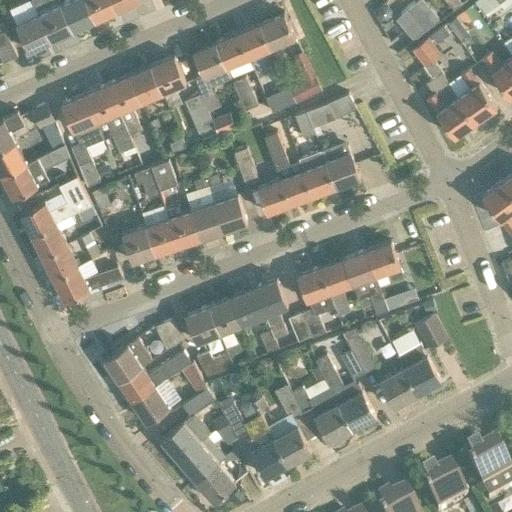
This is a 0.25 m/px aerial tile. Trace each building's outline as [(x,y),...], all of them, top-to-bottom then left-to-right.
[(52,39),(73,29),(61,2),(60,0),(33,0),(39,13),(52,39)] [(95,19),(86,0),(66,0),(61,2),(73,29),(95,19)] [(86,0),(95,19),(117,9),(113,0),(86,0)] [(113,0),(117,9),(137,0),(113,0)] [(463,2),(460,0),(446,0),(455,9),(463,2)] [(391,16),(392,10),(389,5),(383,4),(378,7),(377,12),(380,17),(386,19),(391,16)] [(404,29),(413,39),(439,18),(430,7),(404,29)] [(261,21),(271,47),(296,36),(285,11),(261,21)] [(29,50),(52,39),(39,13),(17,23),(29,50)] [(458,16),(449,22),(455,30),(464,24),(458,16)] [(249,56),(271,47),(261,21),(238,31),(249,56)] [(443,25),(430,34),(436,42),(449,33),(443,25)] [(5,29),(0,31),(0,54),(3,61),(18,55),(5,29)] [(226,66),(249,56),(238,31),(216,40),(226,66)] [(426,63),(439,53),(437,51),(434,46),(427,37),(415,47),(426,63)] [(230,76),(226,66),(216,40),(193,50),(204,75),(205,74),(210,85),(230,76)] [(304,50),(294,54),(298,65),(308,61),(304,50)] [(511,94),(511,56),(501,64),(491,50),(482,56),(511,95),(511,94)] [(151,64),(163,91),(170,107),(181,102),(175,86),(187,81),(175,54),(151,64)] [(282,69),(279,60),(266,66),(270,74),(282,69)] [(141,100),(163,91),(151,64),(129,73),(141,100)] [(458,95),(476,120),(498,105),(469,66),(461,73),(471,86),(458,95)] [(132,104),(141,100),(129,73),(107,83),(133,145),(136,150),(141,162),(142,162),(141,158),(151,154),(140,128),(142,128),(132,104)] [(321,89),(323,88),(315,74),(314,74),(289,87),(296,101),(296,102),(301,99),(321,89)] [(245,109),(258,103),(246,75),(233,81),(245,109)] [(121,150),(133,145),(107,83),(85,92),(104,137),(113,134),(121,150)] [(476,120),(458,95),(446,103),(436,90),(427,96),(455,135),(476,120)] [(349,91),(328,101),(336,116),(357,106),(349,91)] [(82,147),(104,137),(85,92),(63,101),(74,129),(82,147)] [(199,133),(215,126),(201,92),(185,99),(199,133)] [(40,127),(55,119),(46,101),(31,109),(40,127)] [(308,109),(314,127),(336,117),(328,101),(308,109)] [(314,127),(308,109),(296,113),(304,136),(316,132),(314,127)] [(0,148),(16,141),(10,129),(22,123),(16,111),(0,118),(0,148)] [(219,133),(236,126),(230,111),(213,118),(219,133)] [(153,128),(161,125),(158,117),(150,120),(153,128)] [(215,126),(199,133),(202,140),(218,133),(215,126)] [(277,167),(290,162),(278,130),(265,135),(277,167)] [(59,131),(49,137),(55,148),(65,143),(59,131)] [(173,151),(187,145),(183,136),(170,141),(173,151)] [(0,169),(3,175),(27,162),(16,141),(0,148),(0,169)] [(322,148),(336,185),(361,176),(351,150),(343,153),(339,142),(322,148)] [(27,162),(3,175),(14,196),(38,184),(32,173),(69,154),(65,143),(55,148),(51,150),(43,154),(27,162)] [(246,183),(259,178),(247,146),(235,151),(246,183)] [(313,194),(336,185),(322,148),(300,157),(300,158),(299,158),(303,168),(313,194)] [(151,164),(161,193),(160,189),(178,183),(169,157),(151,164)] [(96,168),(92,158),(79,164),(88,185),(101,179),(99,175),(109,171),(106,164),(96,168)] [(216,169),(213,159),(205,161),(208,171),(216,169)] [(148,197),(161,193),(151,164),(134,171),(138,183),(143,181),(148,197)] [(290,202),(313,194),(303,168),(281,177),(290,202)] [(221,182),(218,172),(206,176),(209,185),(221,182)] [(56,220),(72,212),(78,210),(92,203),(77,174),(59,183),(68,199),(50,208),(45,199),(21,211),(32,233),(57,221),(56,220)] [(197,189),(209,185),(206,176),(194,180),(197,189)] [(267,211),(290,202),(281,177),(258,185),(267,211)] [(511,214),(510,212),(511,210),(511,187),(505,177),(483,193),(511,232),(511,230),(511,214)] [(214,200),(224,229),(248,221),(238,192),(214,200)] [(201,237),(224,229),(214,200),(191,208),(201,237)] [(92,203),(78,210),(82,218),(96,211),(92,203)] [(201,237),(191,208),(177,213),(175,206),(167,209),(169,216),(178,244),(201,237)] [(43,254),(67,242),(60,228),(76,220),(72,212),(56,220),(57,221),(32,233),(43,254)] [(155,252),(178,244),(169,216),(145,224),(155,252)] [(132,260),(155,252),(145,224),(123,231),(132,260)] [(367,248),(376,274),(388,269),(391,278),(404,273),(391,239),(367,248)] [(92,257),(101,253),(95,241),(87,246),(92,257)] [(54,276),(78,264),(67,242),(43,254),(54,276)] [(388,309),(385,298),(376,274),(367,248),(344,256),(353,282),(359,297),(370,294),(378,313),(388,309)] [(343,286),(353,282),(344,256),(321,264),(336,305),(337,306),(339,314),(352,309),(349,302),(343,286)] [(511,270),(511,256),(502,260),(507,272),(511,270)] [(78,264),(54,276),(66,300),(90,288),(124,276),(118,264),(84,276),(78,264)] [(318,312),(336,305),(321,264),(298,273),(307,298),(309,298),(312,306),(302,310),(312,335),(326,330),(318,312)] [(265,312),(271,328),(274,335),(287,330),(278,307),(289,303),(277,276),(254,285),(265,312)] [(242,322),(265,312),(254,285),(231,294),(242,322)] [(388,309),(405,303),(401,292),(385,298),(388,309)] [(220,330),(242,322),(231,294),(210,303),(220,330)] [(433,297),(423,300),(427,312),(437,308),(433,297)] [(197,340),(220,330),(210,303),(186,313),(197,340)] [(298,340),(312,335),(302,310),(289,315),(298,340)] [(430,344),(447,335),(433,311),(416,320),(430,344)] [(165,349),(182,338),(174,317),(155,324),(165,349)] [(343,330),(352,347),(365,370),(377,364),(355,326),(343,330)] [(278,346),(274,335),(271,328),(260,333),(268,350),(278,346)] [(143,364),(153,358),(138,335),(105,357),(120,380),(143,364)] [(241,352),(236,339),(225,343),(228,351),(228,350),(231,356),(241,352)] [(398,353),(404,365),(418,391),(441,378),(428,352),(427,352),(421,341),(398,353)] [(354,376),(365,370),(352,347),(341,353),(354,376)] [(182,367),(194,359),(192,360),(184,348),(148,372),(143,364),(120,380),(133,400),(156,384),(182,367)] [(228,350),(228,351),(213,356),(210,349),(197,355),(207,375),(234,365),(231,356),(228,350)] [(339,400),(352,426),(377,413),(363,388),(361,388),(355,377),(344,383),(327,352),(316,357),(319,364),(320,364),(326,375),(333,388),(339,400)] [(198,391),(207,385),(194,359),(182,367),(198,391)] [(318,378),(326,375),(320,364),(319,364),(313,368),(318,378)] [(394,404),(418,391),(404,365),(380,378),(394,404)] [(339,400),(333,388),(309,401),(301,385),(292,390),(288,382),(288,383),(302,410),(311,405),(330,439),(352,426),(339,400)] [(290,417),(302,410),(288,383),(276,389),(290,417)] [(156,384),(133,400),(147,420),(170,405),(156,384)] [(212,431),(211,431),(195,412),(214,399),(207,385),(198,391),(199,392),(183,402),(190,413),(162,438),(179,458),(201,439),(212,431)] [(229,421),(238,436),(250,430),(234,400),(231,393),(218,400),(224,412),(229,421)] [(262,395),(253,401),(259,413),(269,407),(262,395)] [(212,418),(217,427),(229,421),(224,412),(212,418)] [(229,421),(217,427),(222,436),(227,441),(238,436),(229,421)] [(274,435),(288,461),(312,448),(298,422),(274,435)] [(265,474),(288,461),(274,435),(269,424),(252,433),(250,443),(252,447),(251,448),(265,474)] [(215,441),(222,436),(217,427),(211,431),(212,431),(201,439),(179,458),(196,478),(225,454),(215,441)] [(511,487),(511,471),(496,443),(482,451),(479,446),(468,452),(473,462),(469,465),(489,501),(511,487)] [(236,480),(220,462),(226,456),(225,454),(196,478),(214,499),(236,480)] [(440,511),(468,497),(452,467),(437,475),(434,470),(423,476),(429,486),(424,488),(437,511),(440,511)] [(120,500),(113,487),(104,491),(111,505),(120,500)] [(418,511),(407,491),(392,499),(389,494),(378,500),(384,510),(380,511),(418,511)]
